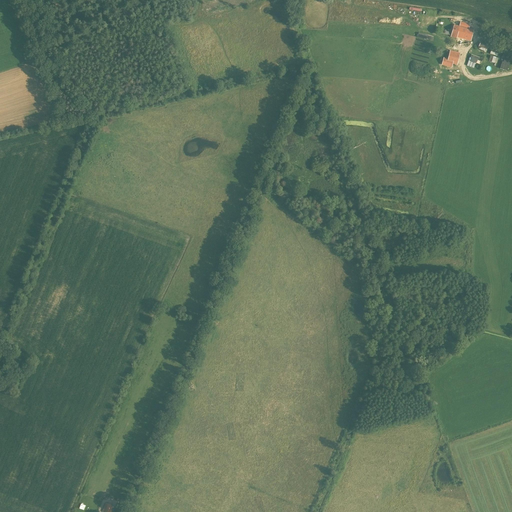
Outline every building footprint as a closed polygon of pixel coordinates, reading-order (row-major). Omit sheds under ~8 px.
[(455,44),(464,47),(466,40),(471,41),(474,30),(466,28),(468,24),(460,22),(459,26),(454,25),(450,37),(456,39),(455,44)] [(477,50),(485,53),(489,43),(481,40),(477,50)] [(447,62),(457,64),(460,53),(450,50),(447,62)] [(472,55),(469,65),(475,67),(476,63),(477,64),(480,57),(472,55)] [(510,70),(511,61),(503,59),(501,68),(510,70)] [(103,508),(102,511),(103,511),(110,511),(113,505),(106,502),(103,508)]
